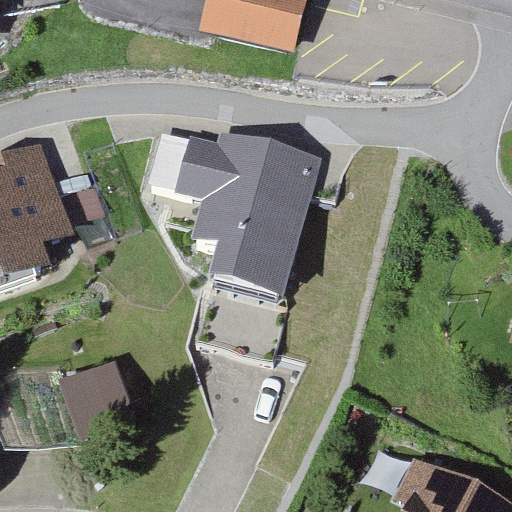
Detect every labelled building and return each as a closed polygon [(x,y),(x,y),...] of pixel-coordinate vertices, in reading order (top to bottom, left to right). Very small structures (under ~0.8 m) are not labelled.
[(208,0),(207,7),(198,41),(291,64),(307,0),(208,0)] [(236,358),(273,368),(324,164),(218,137),(215,150),(190,144),(175,205),(204,213),(192,260),(220,268),(200,349),(236,358)] [(0,165),(0,308),(76,283),(66,256),(89,247),(49,150),(0,165)] [(78,437),(137,427),(128,370),(69,380),(78,437)] [(511,511),(511,505),(421,465),(400,510),(404,511),(511,511)]
